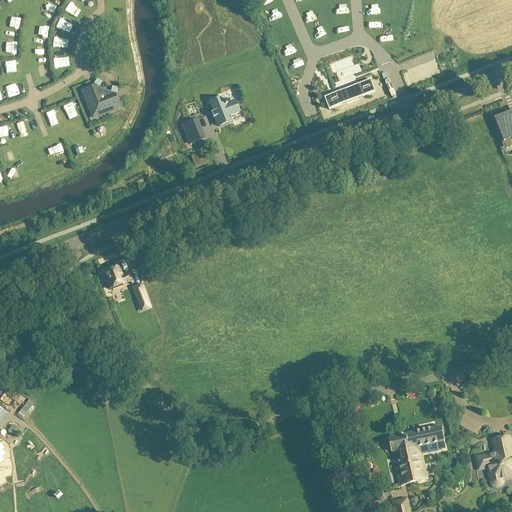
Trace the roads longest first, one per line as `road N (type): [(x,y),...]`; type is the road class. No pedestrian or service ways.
road 1 (tertiary): [(0,274),(511,72)]
road 2 (residential): [(318,402),(232,439),(204,442),(171,422),(144,383),(103,359),(68,354),(0,369)]
road 3 (residential): [(318,402),(511,360)]
